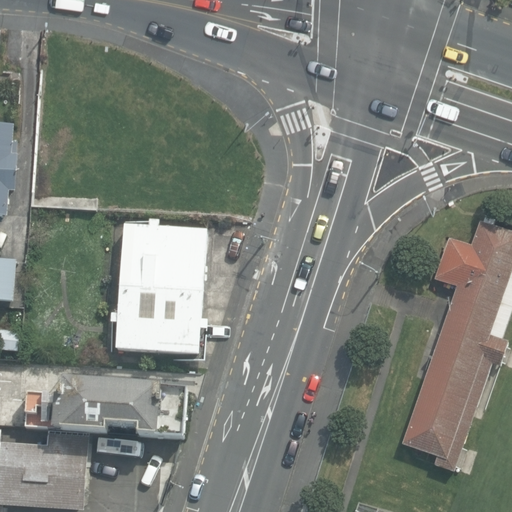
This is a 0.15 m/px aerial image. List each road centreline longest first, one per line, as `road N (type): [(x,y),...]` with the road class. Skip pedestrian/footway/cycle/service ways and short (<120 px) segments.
road 1 (tertiary): [(308,275),(237,511)]
road 2 (tertiary): [(511,147),(391,191),(308,275)]
road 3 (tertiary): [(308,275),(294,122),(251,46)]
road 4 (tertiary): [(373,86),(308,275)]
road 5 (trunk): [(251,46),(105,0)]
road 6 (trunk): [(511,130),(373,86)]
road 7 (trunk): [(255,0),(394,11)]
road 8 (trunk): [(373,86),(251,46)]
road 9 (trunk): [(394,11),(511,53)]
